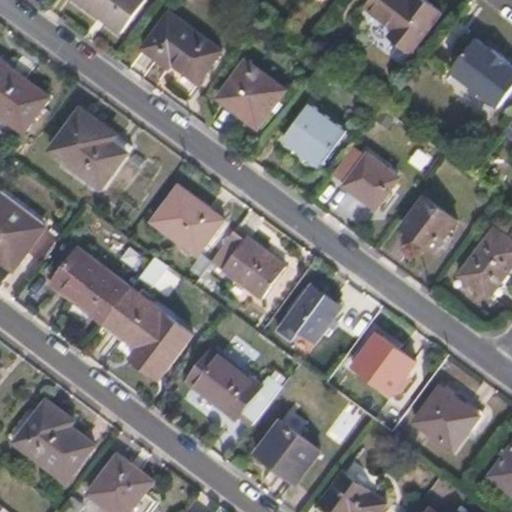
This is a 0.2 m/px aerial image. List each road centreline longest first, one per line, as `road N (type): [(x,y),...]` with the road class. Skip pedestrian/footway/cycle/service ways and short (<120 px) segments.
road 1 (residential): [(494,360),(0,2)]
road 2 (residential): [(0,313),(262,511)]
